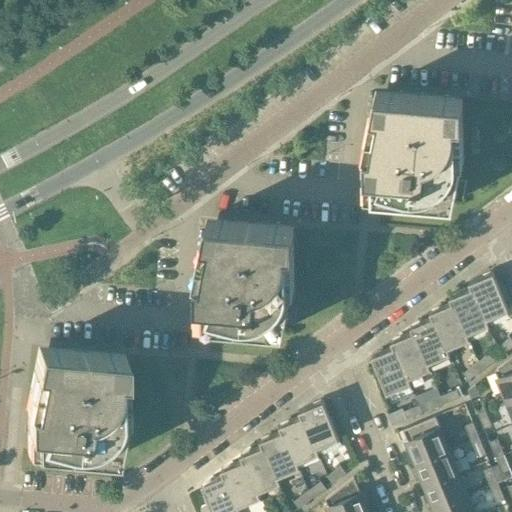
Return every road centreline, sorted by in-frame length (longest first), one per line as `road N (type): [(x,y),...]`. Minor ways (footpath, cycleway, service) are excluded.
road 1 (residential): [(146,229),(444,0)]
road 2 (secondary): [(266,0),(144,88),(0,163)]
road 3 (secondary): [(92,164),(344,0)]
road 4 (residential): [(496,226),(321,358)]
road 5 (residential): [(321,358),(160,479)]
road 6 (residential): [(160,479),(118,511),(0,499)]
road 7 (residential): [(321,358),(392,511)]
road 8 (residential): [(51,305),(146,229)]
